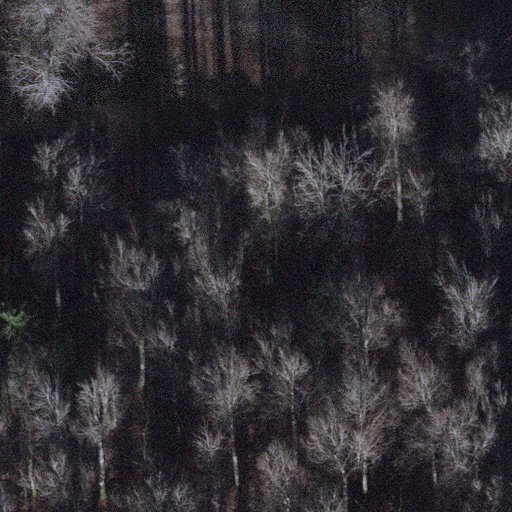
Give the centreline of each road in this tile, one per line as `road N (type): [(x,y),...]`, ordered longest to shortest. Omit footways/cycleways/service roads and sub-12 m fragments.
road 1 (track): [(511,68),(286,86),(218,53),(197,0)]
road 2 (track): [(190,0),(0,52)]
